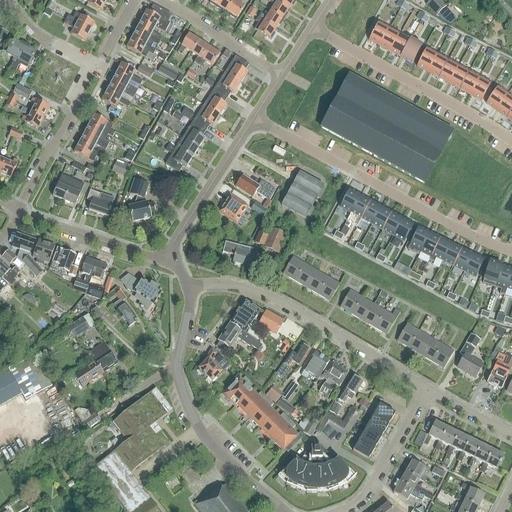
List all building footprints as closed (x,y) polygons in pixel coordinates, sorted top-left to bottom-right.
[(88,0),(87,4),(101,11),(106,1),(103,0),(88,0)] [(219,0),(215,8),(221,12),(223,10),(226,12),(233,0),(219,0)] [(239,0),(233,0),(226,12),(230,14),(229,16),(235,20),(244,7),(237,3),(239,0)] [(276,2),(274,0),(269,0),(268,2),(274,5),(270,11),(284,20),(288,14),(286,13),(288,9),(276,2)] [(274,0),(276,2),(288,9),(291,5),(292,6),(296,0),(274,0)] [(436,15),(446,6),(439,0),(430,0),(426,5),(436,15)] [(155,28),(165,33),(170,23),(167,22),(170,15),(155,7),(154,9),(152,8),(150,13),(146,11),(141,20),(155,27),(155,28)] [(52,13),(46,9),(43,14),(50,17),(52,13)] [(260,14),(258,18),(275,29),(278,25),(280,26),(284,20),(270,11),(266,18),(260,14)] [(54,13),(52,18),(63,23),(65,18),(54,13)] [(75,13),(72,19),(67,16),(65,20),(89,33),(94,23),(75,13)] [(275,29),(258,18),(255,21),(258,23),(254,29),(271,40),(275,34),(273,32),(275,29)] [(63,24),(67,26),(73,29),(70,35),(84,42),(89,33),(65,20),(63,24)] [(136,29),(156,40),(160,42),(162,38),(152,33),(155,28),(155,27),(141,20),(136,29)] [(379,22),(369,41),(379,47),(390,28),(379,22)] [(390,28),(379,47),(390,52),(400,34),(390,28)] [(145,46),(150,49),(150,48),(153,43),(158,46),(160,42),(156,40),(136,29),(131,38),(145,46)] [(177,32),(173,38),(178,41),(182,35),(177,32)] [(400,34),(390,52),(401,58),(411,40),(400,34)] [(191,53),(200,40),(193,36),(192,37),(188,35),(177,52),(181,55),(185,49),(191,53)] [(126,48),(140,55),(145,58),(148,53),(149,53),(151,49),(150,48),(150,49),(145,46),(131,38),(126,48)] [(197,65),(201,60),(209,48),(205,45),(206,44),(200,40),(191,53),(197,57),(193,63),(197,65)] [(411,40),(401,58),(411,64),(421,46),(411,40)] [(15,64),(17,60),(25,45),(21,43),(20,45),(13,41),(6,54),(13,58),(12,60),(12,63),(15,64)] [(28,66),(35,53),(28,49),(29,48),(25,45),(17,60),(15,64),(18,66),(20,65),(27,68),(28,66)] [(173,49),(168,46),(165,52),(169,55),(173,49)] [(205,62),(211,66),(220,53),(213,48),(212,50),(209,48),(201,60),(197,65),(201,68),(205,62)] [(427,48),(417,67),(428,73),(438,54),(427,48)] [(226,59),(230,53),(225,50),(221,56),(226,59)] [(167,58),(161,54),(158,58),(164,62),(167,58)] [(438,54),(428,73),(438,78),(448,60),(438,54)] [(248,65),(235,56),(224,73),(240,83),(247,73),(244,71),(248,65)] [(178,64),(172,60),(169,64),(175,68),(178,64)] [(448,60),(438,78),(449,84),(459,66),(448,60)] [(18,66),(15,64),(12,63),(9,69),(15,72),(18,66)] [(130,81),(136,84),(140,86),(142,82),(132,77),(135,71),(121,63),(116,73),(130,80),(130,81)] [(178,74),(161,65),(157,72),(174,81),(178,74)] [(153,73),(139,66),(136,72),(149,79),(153,73)] [(459,66),(449,84),(459,90),(469,71),(459,66)] [(12,78),(15,72),(9,69),(6,75),(12,78)] [(469,71),(459,90),(470,95),(480,77),(469,71)] [(111,82),(135,95),(137,91),(127,86),(130,81),(130,80),(116,73),(111,82)] [(240,83),(224,73),(214,89),(227,98),(231,92),(233,94),(240,83)] [(180,75),(176,81),(180,84),(184,78),(180,75)] [(349,76),(321,128),(423,184),(452,131),(349,76)] [(215,81),(208,77),(204,83),(211,88),(215,81)] [(480,77),(470,95),(481,101),(491,83),(480,77)] [(175,84),(168,81),(166,85),(172,89),(175,84)] [(120,99),(123,93),(133,99),(135,95),(111,82),(106,92),(120,99)] [(27,100),(30,92),(16,86),(13,93),(27,100)] [(499,86),(486,104),(496,111),(509,93),(499,86)] [(226,105),(223,104),(227,98),(214,89),(203,106),(219,116),(226,105)] [(118,102),(124,106),(128,108),(130,104),(120,99),(106,92),(101,101),(115,108),(118,102)] [(511,95),(509,93),(496,111),(506,118),(511,109),(511,95)] [(11,95),(8,100),(15,103),(17,99),(11,95)] [(33,104),(30,111),(43,118),(49,107),(36,100),(35,100),(32,99),(30,103),(33,104)] [(15,103),(8,100),(5,105),(12,109),(15,103)] [(121,112),(110,106),(107,112),(118,118),(121,112)] [(219,116),(203,106),(192,122),(206,131),(210,125),(212,126),(219,116)] [(194,114),(185,108),(181,114),(190,120),(194,114)] [(43,118),(30,111),(26,118),(23,116),(21,120),(24,122),(37,129),(43,118)] [(183,117),(175,111),(171,117),(180,123),(183,117)] [(114,133),(110,131),(113,125),(94,115),(89,125),(102,132),(107,135),(112,137),(114,133)] [(192,122),(182,138),(198,149),(205,138),(202,136),(206,131),(192,122)] [(17,132),(18,132),(20,128),(14,125),(12,130),(12,129),(9,136),(14,138),(17,132)] [(109,143),(106,141),(105,140),(107,135),(102,132),(89,125),(84,134),(107,146),(109,143)] [(164,133),(159,129),(155,135),(160,138),(164,133)] [(22,134),(18,132),(17,132),(14,138),(19,141),(22,134)] [(147,134),(142,132),(139,139),(143,141),(147,134)] [(92,150),(93,150),(95,145),(105,150),(107,146),(84,134),(79,143),(92,150)] [(182,138),(176,148),(192,158),(198,149),(182,138)] [(74,152),(87,160),(93,163),(96,157),(100,160),(102,155),(93,150),(92,150),(79,143),(74,152)] [(274,147),(272,151),(283,157),(285,153),(274,147)] [(171,154),(165,164),(178,173),(182,167),(185,169),(192,158),(176,148),(171,154)] [(129,151),(126,156),(132,160),(135,155),(129,151)] [(12,163),(5,160),(0,170),(0,173),(11,178),(17,165),(16,164),(17,161),(13,160),(12,163)] [(116,162),(112,171),(125,177),(129,167),(116,162)] [(497,198),(508,171),(497,166),(486,193),(497,198)] [(305,219),(323,186),(299,173),(281,206),(305,219)] [(61,175),(52,196),(64,201),(73,180),(61,175)] [(269,201),(275,190),(261,181),(258,186),(242,176),(235,187),(252,198),(256,192),(269,201)] [(73,180),(64,201),(74,206),(84,185),(73,180)] [(148,205),(147,203),(141,205),(141,204),(143,199),(148,185),(134,180),(129,195),(136,197),(133,207),(129,208),(132,222),(151,218),(150,215),(155,214),(153,204),(148,205)] [(349,189),(339,208),(350,213),(360,195),(349,189)] [(90,190),(86,200),(92,202),(88,211),(108,218),(112,205),(111,205),(114,198),(90,190)] [(360,195),(350,213),(361,219),(371,201),(360,195)] [(244,224),(246,222),(240,218),(247,207),(229,196),(222,206),(219,210),(220,211),(218,212),(235,224),(237,222),(241,225),(242,223),(244,224)] [(267,200),(262,207),(266,209),(270,202),(267,200)] [(371,201),(361,219),(371,225),(381,207),(371,201)] [(475,213),(485,217),(491,206),(481,201),(475,213)] [(254,203),(251,208),(262,215),(265,210),(254,203)] [(381,207),(371,225),(382,231),(392,212),(381,207)] [(392,212),(382,231),(393,237),(403,218),(392,212)] [(403,218),(393,237),(403,242),(413,224),(403,218)] [(409,246),(407,250),(419,256),(420,253),(419,253),(430,232),(419,227),(409,246)] [(278,254),(286,235),(271,228),(263,247),(278,254)] [(430,232),(419,253),(420,253),(430,258),(430,259),(441,238),(430,232)] [(262,247),(267,236),(259,233),(255,244),(262,247)] [(22,263),(36,277),(37,277),(42,272),(29,258),(35,240),(16,234),(11,248),(20,251),(19,253),(27,258),(22,263)] [(430,258),(429,261),(433,263),(436,259),(442,262),(451,243),(441,238),(430,259),(430,258)] [(35,263),(39,264),(46,243),(38,240),(32,257),(36,259),(35,263)] [(251,267),(254,255),(248,253),(249,248),(225,242),(222,253),(234,256),(233,262),(234,262),(234,263),(241,265),(241,264),(251,267)] [(46,243),(39,264),(43,265),(44,262),(48,263),(54,246),(46,243)] [(451,243),(442,262),(453,267),(462,248),(451,243)] [(68,275),(74,277),(77,268),(71,266),(75,255),(64,252),(64,251),(56,248),(51,262),(52,262),(49,269),(57,272),(58,269),(68,273),(68,275)] [(462,248),(453,267),(464,272),(473,254),(462,248)] [(10,265),(16,258),(7,251),(1,257),(10,265)] [(473,254),(464,272),(475,278),(484,259),(473,254)] [(294,281),(304,264),(293,257),(283,274),(294,281)] [(79,282),(77,288),(86,291),(93,273),(90,272),(94,261),(86,259),(81,274),(85,275),(83,283),(79,282)] [(2,279),(11,287),(16,282),(13,279),(16,276),(19,273),(14,268),(11,271),(0,261),(0,277),(2,279)] [(97,279),(101,281),(107,266),(94,261),(90,272),(93,273),(86,291),(87,291),(85,295),(100,300),(103,289),(94,286),(97,279)] [(489,261),(482,284),(494,287),(501,265),(489,261)] [(304,264),(294,281),(306,288),(316,271),(304,264)] [(511,268),(501,265),(494,287),(501,290),(499,294),(504,296),(506,289),(511,270),(511,268)] [(316,271),(306,288),(317,295),(327,278),(316,271)] [(131,278),(125,289),(132,293),(133,292),(137,294),(134,298),(141,302),(138,306),(140,307),(140,308),(142,310),(142,309),(146,311),(151,304),(153,305),(161,293),(158,291),(159,289),(153,285),(149,283),(148,284),(140,279),(138,282),(131,278)] [(339,285),(327,278),(317,295),(329,302),(339,285)] [(117,287),(105,297),(107,300),(115,295),(119,291),(120,291),(117,287)] [(119,291),(115,295),(116,296),(116,297),(119,301),(121,303),(123,302),(126,299),(123,296),(120,291),(119,291)] [(351,315),(361,298),(350,291),(339,308),(351,315)] [(0,298),(0,305),(7,310),(11,305),(0,299),(0,298)] [(361,298),(351,315),(363,322),(373,305),(361,298)] [(107,313),(100,301),(94,305),(95,308),(90,312),(96,320),(102,316),(102,317),(107,313)] [(121,303),(119,301),(113,305),(117,311),(116,312),(127,328),(135,323),(134,321),(136,319),(125,305),(123,302),(121,303)] [(259,311),(246,302),(245,302),(244,302),(243,303),(229,324),(244,333),(259,311)] [(373,305),(363,322),(374,329),(384,311),(373,305)] [(395,310),(391,316),(384,311),(374,329),(386,336),(396,318),(399,313),(395,310)] [(274,333),(281,321),(265,312),(258,325),(274,333)] [(89,329),(82,318),(67,328),(74,339),(89,329)] [(229,324),(218,341),(228,351),(237,338),(250,347),(251,346),(258,351),(262,346),(229,324)] [(15,330),(26,340),(31,334),(20,325),(15,330)] [(408,349),(418,331),(406,325),(396,342),(408,349)] [(498,327),(494,334),(502,338),(506,331),(498,327)] [(418,331),(408,349),(420,355),(430,338),(418,331)] [(470,335),(465,344),(474,349),(479,340),(470,335)] [(25,347),(27,349),(36,340),(33,337),(25,347)] [(430,338),(420,355),(431,362),(441,345),(430,338)] [(283,364),(276,374),(282,379),(289,369),(288,368),(292,362),(300,367),(310,350),(302,344),(295,355),(291,352),(283,364)] [(474,379),(483,365),(469,357),(474,349),(465,344),(459,354),(464,357),(457,368),(474,379)] [(453,352),(441,345),(431,362),(443,369),(453,352)] [(106,347),(92,356),(95,362),(103,373),(110,369),(117,364),(110,352),(106,347)] [(501,349),(496,347),(493,353),(491,357),(488,362),(493,365),(501,349)] [(203,362),(204,363),(199,369),(199,370),(198,371),(204,377),(205,375),(211,382),(218,375),(219,377),(229,366),(220,356),(211,350),(203,362)] [(323,371),(329,361),(315,352),(304,370),(310,374),(309,375),(317,380),(322,371),(323,371)] [(0,394),(10,389),(19,404),(52,385),(36,356),(16,367),(15,366),(0,374),(0,394)] [(511,370),(511,367),(511,358),(507,356),(503,366),(502,368),(495,365),(487,383),(501,390),(506,379),(506,378),(508,374),(510,369),(511,370)] [(79,373),(74,376),(82,388),(92,381),(93,381),(96,379),(96,378),(103,373),(95,362),(85,369),(84,367),(78,371),(79,373)] [(339,387),(348,373),(337,367),(338,365),(333,362),(326,373),(325,372),(322,378),(326,381),(324,384),(319,392),(327,398),(335,385),(339,387)] [(354,395),(362,382),(352,376),(346,386),(345,386),(337,400),(343,404),(347,398),(351,400),(354,395)] [(232,399),(236,402),(237,403),(251,390),(246,385),(249,382),(244,377),(241,381),(239,378),(222,395),(229,402),(232,399)] [(298,386),(292,382),(281,397),(287,401),(298,386)] [(283,394),(273,387),(266,396),(275,404),(283,394)] [(251,390),(237,403),(238,404),(237,405),(247,416),(266,398),(261,393),(257,396),(251,390)] [(122,416),(113,423),(128,442),(153,423),(162,416),(170,411),(154,391),(122,416)] [(247,416),(248,416),(259,428),(274,413),(269,408),(273,405),(266,398),(247,416)] [(280,399),(276,405),(290,416),(294,409),(280,399)] [(341,407),(334,402),(328,412),(336,416),(341,407)] [(388,425),(393,416),(394,414),(379,405),(372,417),(388,426),(389,427),(390,426),(388,425)] [(315,431),(320,434),(328,420),(344,430),(356,410),(351,408),(342,422),(327,413),(315,431)] [(295,410),(291,415),(290,416),(293,419),(295,416),(298,413),(295,410)] [(282,414),(279,418),(274,413),(259,428),(271,439),(289,421),(282,414)] [(100,421),(95,414),(82,424),(86,430),(100,421)] [(372,417),(365,428),(381,437),(383,438),(381,437),(388,426),(372,417)] [(318,424),(311,419),(307,426),(300,422),(297,426),(303,432),(302,433),(310,438),(318,424)] [(271,439),(272,441),(282,451),(284,449),(288,445),(292,441),(296,437),(297,436),(291,430),(295,426),(289,421),(271,439)] [(128,442),(113,454),(128,474),(134,469),(168,443),(169,444),(169,443),(160,431),(153,423),(128,442)] [(435,423),(428,436),(419,432),(413,444),(420,448),(422,444),(427,446),(431,438),(438,441),(440,442),(446,428),(435,423)] [(359,440),(375,449),(374,449),(376,450),(376,449),(375,448),(381,437),(365,428),(359,440)] [(442,443),(449,447),(451,448),(458,434),(446,428),(440,442),(438,441),(434,449),(438,451),(442,443)] [(453,449),(461,453),(462,453),(469,439),(458,434),(451,448),(449,447),(445,455),(449,457),(453,449)] [(465,455),(472,458),(473,459),(480,445),(469,439),(462,453),(461,453),(457,461),(461,463),(465,455)] [(368,460),(374,449),(375,449),(359,440),(352,451),(369,461),(370,460),(368,460)] [(476,460),(483,464),(485,464),(492,451),(480,445),(473,459),(472,458),(468,466),(472,468),(476,460)] [(311,447),(310,448),(304,454),(302,458),(311,462),(311,459),(320,459),(320,462),(329,458),(328,454),(322,448),(321,447),(319,446),(317,446),(316,446),(314,446),(312,446),(311,447)] [(503,456),(492,451),(485,464),(483,464),(479,472),(483,474),(487,466),(496,470),(503,456)] [(113,454),(93,470),(122,507),(142,491),(139,487),(128,474),(113,454)] [(337,458),(336,458),(332,464),(331,463),(321,468),(321,467),(309,467),(298,462),(295,459),(296,459),(295,458),(280,474),(287,482),(285,485),(296,489),(297,486),(306,490),(306,493),(317,493),(317,489),(326,489),(328,493),(338,489),(337,485),(345,482),(348,484),(356,476),(337,458)] [(411,462),(405,473),(418,480),(423,483),(426,479),(421,476),(424,469),(411,462)] [(442,479),(445,473),(434,467),(431,473),(442,479)] [(159,468),(155,471),(159,476),(163,473),(159,468)] [(423,497),(431,501),(434,497),(420,489),(421,489),(415,486),(418,480),(405,473),(399,483),(423,497)] [(421,501),(423,497),(399,483),(393,494),(406,501),(409,495),(415,499),(415,498),(421,501)] [(468,492),(465,499),(464,501),(478,508),(484,496),(470,489),(471,488),(462,484),(460,488),(468,492)] [(192,504),(199,511),(245,511),(224,485),(217,491),(215,488),(196,503),(195,502),(192,504)] [(142,491),(122,507),(126,511),(158,511),(150,502),(149,500),(142,491)] [(35,492),(30,495),(35,503),(40,500),(35,492)] [(458,511),(475,511),(478,508),(464,501),(465,499),(457,495),(455,499),(463,503),(459,511),(458,511)]
